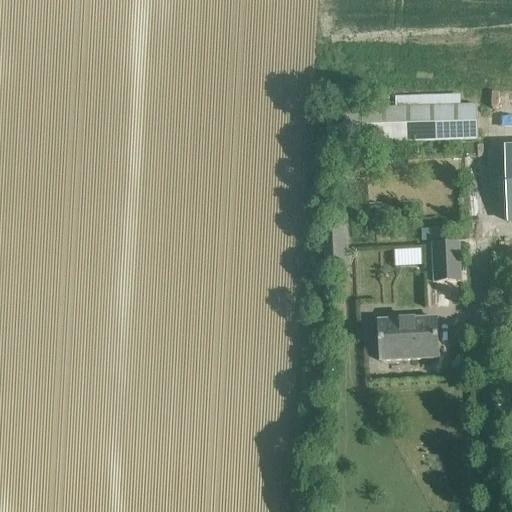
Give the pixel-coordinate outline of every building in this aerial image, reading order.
[(326,112),(327,145),(478,141),(477,107),(326,112)] [(395,207),(375,208),(376,217),(395,216),(395,207)] [(449,223),(426,226),(428,238),(451,235),(449,223)] [(348,269),(347,230),(322,230),(323,270),(348,269)] [(459,246),(433,247),(435,284),(461,283),(459,246)] [(379,323),(381,363),(439,360),(437,320),(379,323)]
